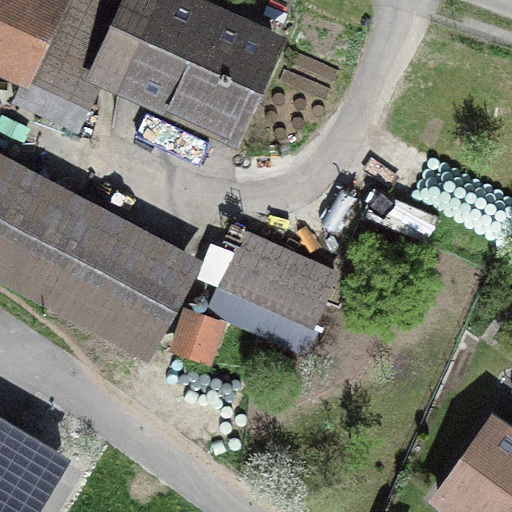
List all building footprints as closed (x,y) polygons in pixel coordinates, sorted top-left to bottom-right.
[(0,0),(0,61),(82,99),(94,73),(128,0),(0,0)] [(128,0),(94,73),(230,135),(270,47),(164,0),(128,0)] [(178,273),(0,177),(0,265),(141,341),(178,273)] [(310,325),(330,279),(239,239),(218,285),(310,325)] [(201,363),(222,299),(203,293),(195,317),(185,314),(172,353),(201,363)] [(450,511),(511,511),(511,442),(488,425),(434,500),(450,511)] [(0,511),(38,511),(64,469),(0,430),(0,511)]
